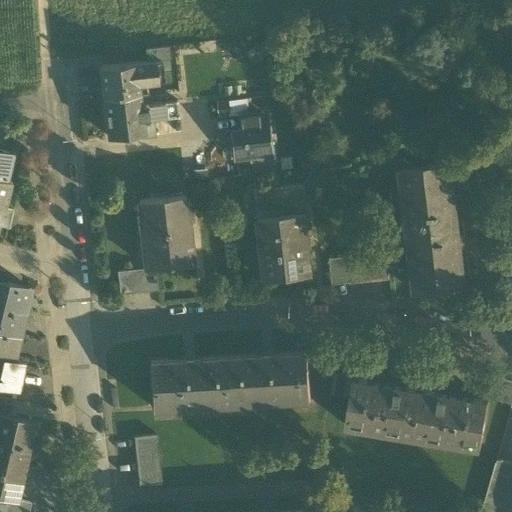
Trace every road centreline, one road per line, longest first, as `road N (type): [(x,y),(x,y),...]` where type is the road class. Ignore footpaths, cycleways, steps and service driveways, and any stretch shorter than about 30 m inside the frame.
road 1 (residential): [(511,344),(345,317),(216,317),(76,332)]
road 2 (residential): [(94,498),(310,486)]
road 3 (residential): [(45,65),(70,266)]
road 4 (residential): [(76,332),(94,498)]
